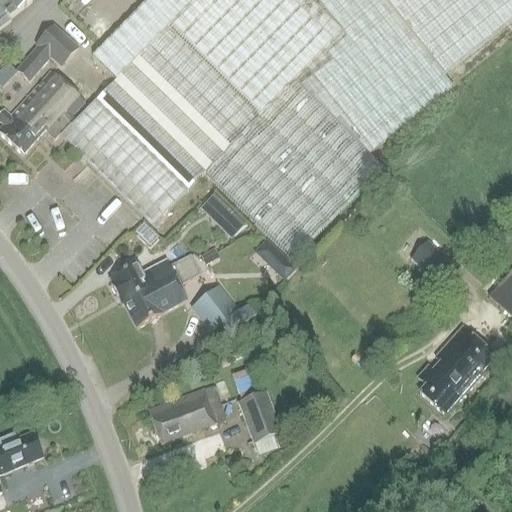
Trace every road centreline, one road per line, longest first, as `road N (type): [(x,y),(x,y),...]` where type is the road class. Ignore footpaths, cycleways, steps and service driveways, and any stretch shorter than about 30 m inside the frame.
road 1 (track): [(234,511),(469,309)]
road 2 (tertiary): [(130,511),(70,359),(0,249)]
